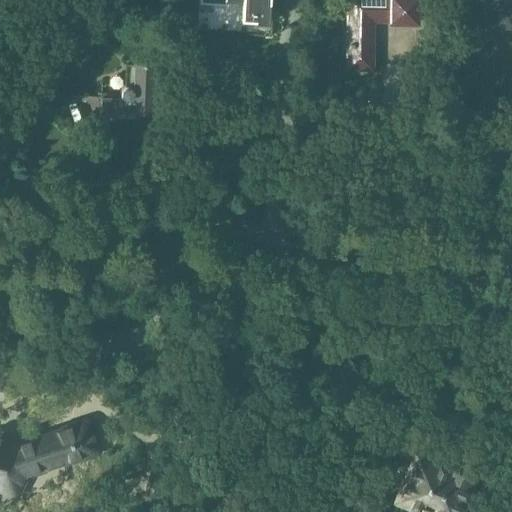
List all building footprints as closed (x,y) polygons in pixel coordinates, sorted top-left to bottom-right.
[(198,0),(198,1),(225,2),(224,0),(241,0),(241,19),(269,20),(269,0),(198,0)] [(345,0),(345,71),(374,71),(375,23),(418,23),(418,0),(345,0)] [(511,0),(484,0),(484,16),(483,27),(511,28),(511,0)] [(67,48),(62,45),(58,46),(53,53),(53,56),(60,60),(63,60),(68,52),(67,48)] [(156,64),(135,63),(127,63),(126,86),(121,86),(121,98),(101,97),(100,115),(133,117),(134,113),(153,114),(156,64)] [(26,105),(54,108),(57,79),(30,76),(29,88),(21,87),(19,101),(27,101),(26,105)] [(19,170),(0,167),(0,187),(16,189),(19,170)] [(46,467),(62,462),(71,459),(71,460),(96,452),(97,448),(93,436),(96,435),(93,428),(91,429),(89,425),(84,423),(61,430),(20,444),(14,446),(0,439),(0,481),(16,490),(27,468),(34,471),(46,467)] [(289,453),(301,459),(312,432),(300,427),(289,453)] [(370,454),(362,473),(377,479),(385,461),(370,454)] [(417,457),(398,501),(423,511),(459,511),(473,480),(417,457)] [(169,470),(157,465),(152,476),(149,474),(144,485),(159,492),(169,470)]
